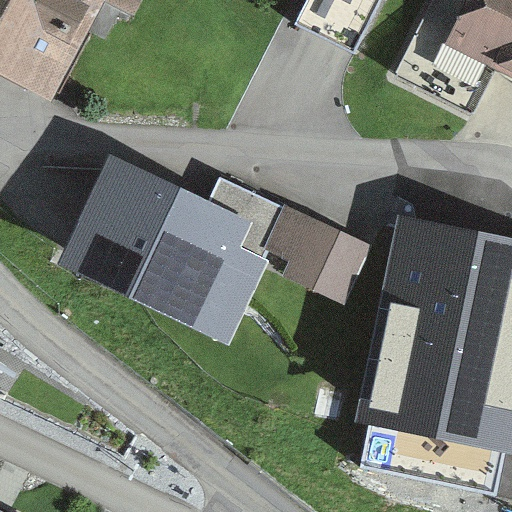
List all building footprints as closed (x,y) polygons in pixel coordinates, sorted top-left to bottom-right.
[(146,0),(0,0),(0,85),(54,113),(104,8),(137,21),(146,0)] [(355,0),(328,0),(350,10),(355,0)] [(511,0),(472,0),(446,54),(511,85),(511,0)] [(207,210),(112,166),(57,280),(231,355),(269,267),(262,264),(242,256),(252,231),(207,210)] [(370,247),(219,181),(207,210),(252,231),(242,256),(262,264),(266,255),(289,263),(282,279),(346,306),(370,247)]
